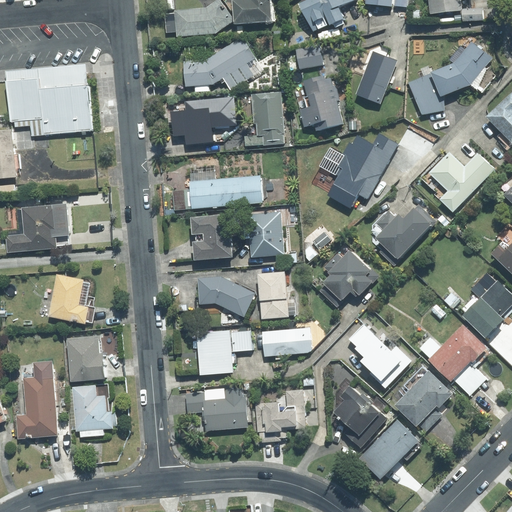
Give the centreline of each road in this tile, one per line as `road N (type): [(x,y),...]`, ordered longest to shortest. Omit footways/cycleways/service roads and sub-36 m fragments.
road 1 (residential): [(121,5),(160,484)]
road 2 (tertiary): [(160,484),(274,480),(342,511)]
road 3 (tertiary): [(16,511),(67,495),(160,484)]
road 4 (residential): [(0,13),(121,5)]
